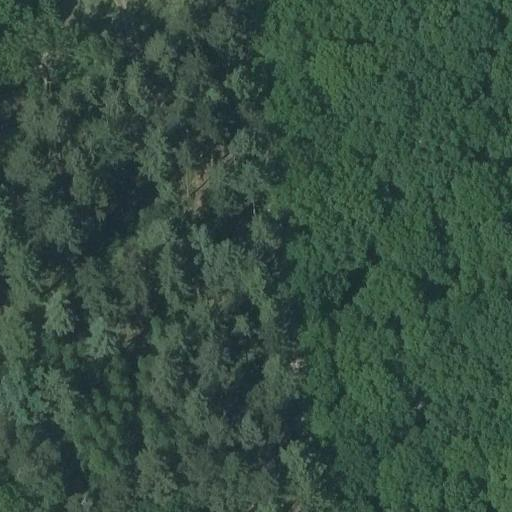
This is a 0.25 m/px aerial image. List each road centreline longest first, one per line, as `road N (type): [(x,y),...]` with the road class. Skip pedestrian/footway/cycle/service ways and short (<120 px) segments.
road 1 (track): [(322,511),(260,148),(200,124),(157,137)]
road 2 (track): [(157,137),(0,206)]
road 3 (track): [(260,148),(246,0)]
road 4 (track): [(157,137),(144,70),(107,0)]
